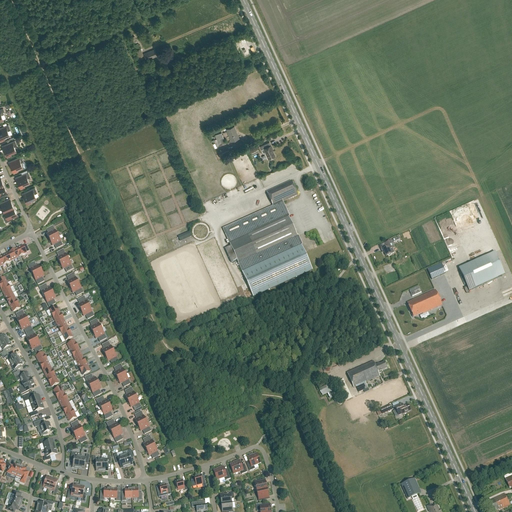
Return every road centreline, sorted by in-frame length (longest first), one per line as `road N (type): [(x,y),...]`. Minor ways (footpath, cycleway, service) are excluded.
road 1 (tertiary): [(475,511),(242,0)]
road 2 (track): [(290,391),(168,348),(13,0)]
road 3 (track): [(346,511),(290,391),(353,260)]
road 4 (residential): [(146,480),(119,403),(32,232)]
road 5 (residential): [(0,310),(54,416),(59,471)]
